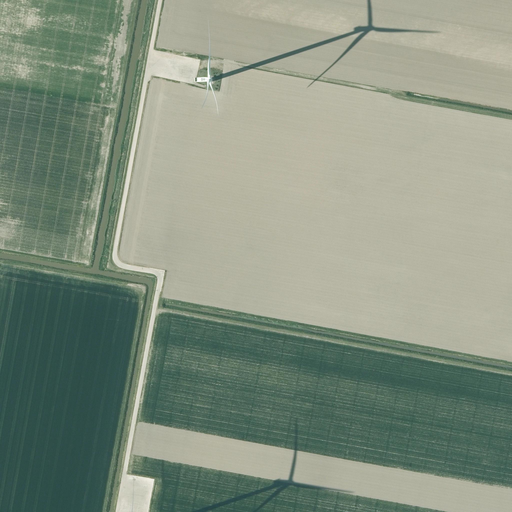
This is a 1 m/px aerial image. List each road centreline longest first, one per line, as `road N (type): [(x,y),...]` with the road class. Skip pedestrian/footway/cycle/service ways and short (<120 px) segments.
road 1 (track): [(511,374),(154,308)]
road 2 (track): [(511,118),(383,95)]
